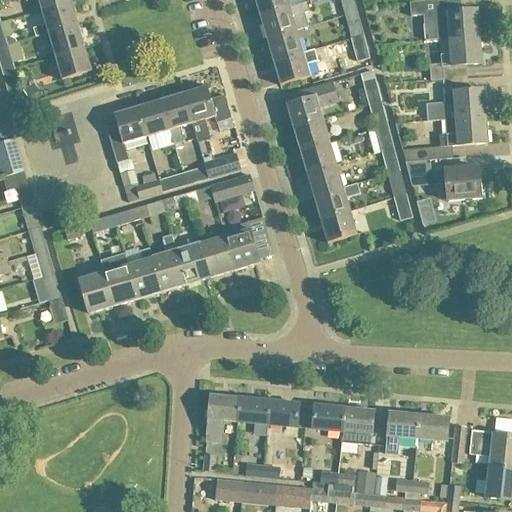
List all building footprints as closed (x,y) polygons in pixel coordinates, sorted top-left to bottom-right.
[(70,0),(37,0),(41,11),(71,2),(70,0)] [(255,0),(260,15),(290,6),(288,0),(255,0)] [(357,12),(354,0),(340,0),(345,16),(357,12)] [(414,2),(414,3),(410,3),(411,18),(422,17),(424,40),(479,35),(477,8),(462,9),(460,0),(436,0),(414,2)] [(71,2),(41,11),(45,26),(33,29),(36,38),(47,34),(78,25),(71,2)] [(291,8),(290,6),(260,15),(267,38),(297,29),(297,30),(297,31),(309,27),(304,14),(310,12),(306,2),(291,8)] [(364,35),(357,12),(345,16),(351,39),(364,35)] [(1,23),(0,23),(0,48),(8,46),(17,43),(16,40),(8,36),(5,37),(1,23)] [(78,25),(47,34),(54,57),(84,48),(78,25)] [(297,29),(267,38),(274,62),(304,53),(297,31),(297,30),(297,29)] [(364,35),(351,39),(358,63),(370,59),(364,35)] [(481,63),(479,35),(424,40),(424,42),(439,41),(441,63),(429,64),(430,79),(442,78),(467,76),(466,64),(481,63)] [(8,46),(0,48),(0,65),(2,72),(15,69),(8,46)] [(91,71),(84,48),(54,57),(61,80),(91,71)] [(304,53),(274,62),(280,84),(299,79),(310,75),(307,65),(318,61),(314,51),(304,54),(304,53)] [(22,93),(15,69),(2,72),(9,97),(22,93)] [(373,71),(361,75),(363,82),(375,78),(373,71)] [(467,76),(442,78),(443,101),(425,103),(426,120),(445,118),(485,115),(483,88),(468,89),(467,76)] [(369,106),(382,102),(376,79),(363,82),(369,106)] [(311,89),(313,96),(286,104),(294,128),(323,119),(320,109),(339,103),(333,82),(311,89)] [(35,83),(23,91),(32,104),(44,95),(35,83)] [(206,87),(183,94),(192,125),(193,124),(198,145),(211,141),(205,121),(215,118),(217,124),(231,120),(224,96),(210,100),(206,87)] [(1,93),(0,93),(0,118),(8,116),(1,93)] [(183,94),(160,101),(169,131),(170,131),(174,145),(185,142),(180,128),(192,125),(183,94)] [(160,101),(137,108),(146,138),(169,131),(160,101)] [(388,125),(382,102),(369,106),(375,128),(388,125)] [(112,115),(116,127),(107,130),(117,165),(129,161),(124,145),(146,138),(137,108),(112,115)] [(439,134),(440,145),(440,148),(402,151),(405,161),(454,158),(452,144),(487,142),(485,115),(445,118),(446,133),(439,134)] [(8,116),(0,118),(0,133),(3,143),(15,139),(8,116)] [(330,142),(323,119),(294,128),(300,151),(330,142)] [(394,148),(388,125),(375,128),(382,152),(394,148)] [(3,143),(0,143),(0,166),(1,169),(3,177),(24,171),(22,163),(15,139),(3,143)] [(337,165),(330,142),(300,151),(307,174),(337,165)] [(400,171),(394,148),(382,152),(388,174),(400,171)] [(205,168),(209,181),(241,171),(236,155),(213,162),(212,158),(203,160),(204,164),(205,168)] [(454,158),(405,161),(412,185),(432,184),(432,180),(444,179),(446,200),(480,198),(478,165),(446,167),(446,171),(431,172),(431,161),(454,160),(454,158)] [(337,165),(307,174),(314,197),(343,188),(337,165)] [(209,181),(205,168),(182,175),(185,188),(209,181)] [(139,185),(135,170),(120,175),(124,190),(139,185)] [(25,174),(24,171),(3,177),(4,181),(7,192),(16,189),(22,209),(34,206),(25,174)] [(406,194),(400,171),(388,174),(394,198),(406,194)] [(185,188),(182,175),(158,182),(162,195),(185,188)] [(253,191),(249,177),(210,188),(214,202),(253,191)] [(162,195),(158,182),(136,189),(140,201),(162,195)] [(343,188),(314,197),(321,220),(350,211),(347,199),(361,195),(357,184),(343,188)] [(214,202),(210,188),(185,196),(189,207),(213,200),(213,203),(214,202)] [(140,201),(136,189),(125,193),(128,204),(140,201)] [(406,194),(394,198),(400,222),(413,219),(406,194)] [(189,207),(185,196),(162,202),(165,214),(189,207)] [(165,214),(162,202),(146,207),(150,219),(165,214)] [(41,228),(34,206),(22,209),(29,232),(41,228)] [(350,211),(321,220),(328,243),(357,234),(350,211)] [(113,217),(117,229),(132,224),(129,212),(113,217)] [(117,229),(113,217),(99,221),(102,233),(117,229)] [(248,225),(223,233),(225,238),(235,271),(260,264),(258,260),(252,237),(267,232),(263,219),(262,219),(248,223),(248,225)] [(80,227),(65,231),(68,243),(84,238),(80,227)] [(41,228),(29,232),(36,256),(48,252),(41,228)] [(152,259),(161,293),(186,286),(176,252),(171,235),(161,238),(166,255),(152,259)] [(235,271),(225,238),(200,245),(210,279),(235,271)] [(210,279),(200,245),(176,252),(186,286),(210,279)] [(142,262),(128,266),(138,300),(161,293),(152,259),(150,250),(139,252),(142,262)] [(55,275),(48,252),(36,256),(43,279),(55,275)] [(0,266),(9,264),(6,253),(0,254),(0,266)] [(138,300),(128,266),(124,254),(100,261),(103,273),(113,307),(138,300)] [(9,264),(0,266),(0,276),(11,274),(9,264)] [(113,307),(103,273),(79,281),(89,314),(113,307)] [(55,275),(43,279),(49,302),(62,298),(55,275)] [(69,322),(62,298),(49,302),(57,326),(69,322)] [(211,396),(208,420),(206,443),(223,445),(225,421),(238,422),(240,399),(211,396)] [(270,401),(240,399),(238,422),(267,425),(270,401)] [(300,404),(270,401),(267,425),(297,428),(300,404)] [(342,432),(344,409),(314,406),(312,429),(342,432)] [(344,409),(342,432),(341,443),(371,446),(375,412),(344,409)] [(417,439),(420,416),(390,413),(385,455),(397,456),(399,437),(417,439)] [(420,416),(417,439),(447,442),(449,419),(420,416)] [(491,421),(491,433),(507,433),(507,421),(491,421)] [(453,448),(463,449),(465,450),(467,429),(455,427),(453,448)] [(494,433),(493,433),(472,431),(469,454),(491,457),(490,467),(511,469),(511,436),(493,434),(494,433)] [(463,449),(453,448),(452,464),(462,465),(463,449)] [(205,456),(203,473),(214,474),(216,457),(205,456)] [(263,477),(263,467),(247,466),(246,476),(263,477)] [(279,469),(263,467),(263,477),(278,479),(279,469)] [(511,469),(490,467),(486,498),(511,501),(511,469)] [(303,469),(303,479),(312,479),(313,469),(303,469)] [(345,475),(338,475),(337,485),(338,485),(353,486),(354,472),(345,471),(345,475)] [(338,475),(322,473),(321,484),(329,484),(337,485),(338,475)] [(376,474),(358,473),(356,494),(371,496),(374,496),(376,474)] [(388,479),(376,478),(374,496),(386,497),(388,479)] [(452,478),(451,486),(461,487),(462,479),(452,478)] [(241,504),(243,483),(218,480),(216,501),(241,504)] [(413,482),(397,480),(396,492),(392,491),(391,498),(405,499),(411,500),(413,482)] [(429,484),(413,482),(411,500),(418,501),(419,494),(428,495),(429,484)] [(278,486),(243,483),(241,504),(275,507),(278,486)] [(329,484),(321,484),(320,484),(313,484),(312,489),(311,489),(310,501),(327,503),(328,491),(329,484)] [(448,486),(447,502),(458,503),(459,488),(448,486)] [(370,507),(371,496),(356,494),(355,494),(354,505),(370,507)] [(374,496),(371,496),(370,507),(404,511),(405,499),(391,498),(386,497),(374,496)] [(411,500),(405,499),(404,511),(403,511),(415,511),(436,511),(437,503),(420,502),(421,501),(418,501),(411,500)] [(447,504),(446,511),(456,511),(458,503),(447,502),(447,504)]
